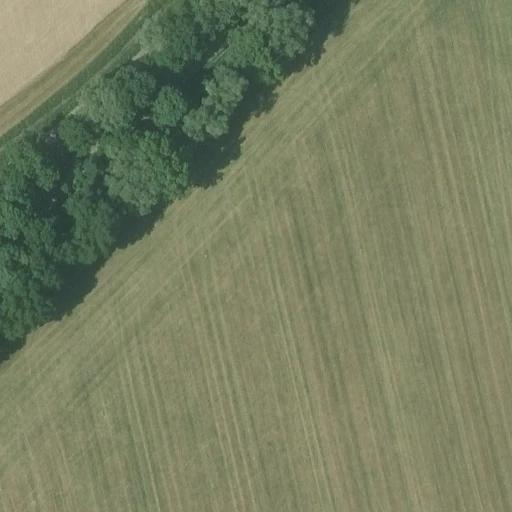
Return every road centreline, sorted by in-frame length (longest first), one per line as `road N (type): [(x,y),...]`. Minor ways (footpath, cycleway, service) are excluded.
road 1 (unclassified): [(263,0),(0,249)]
road 2 (unclassified): [(206,0),(0,173)]
